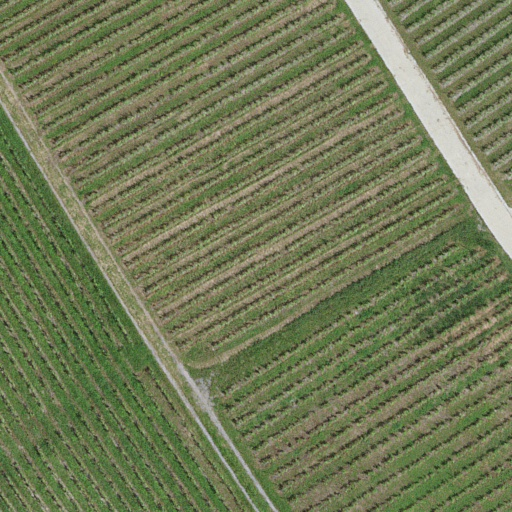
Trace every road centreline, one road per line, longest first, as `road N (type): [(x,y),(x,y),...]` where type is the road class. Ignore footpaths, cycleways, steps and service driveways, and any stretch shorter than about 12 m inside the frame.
road 1 (track): [(249,511),(0,130)]
road 2 (track): [(355,0),(511,238)]
